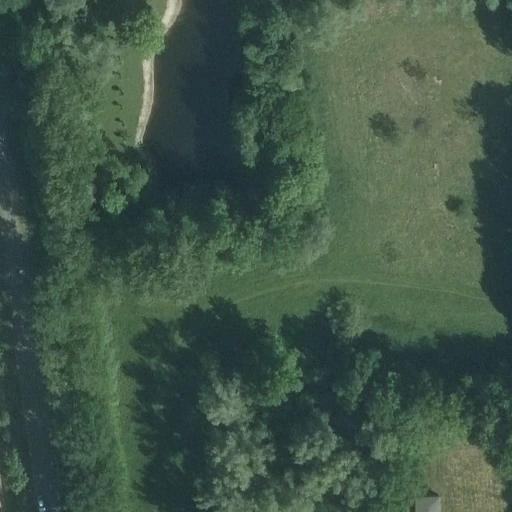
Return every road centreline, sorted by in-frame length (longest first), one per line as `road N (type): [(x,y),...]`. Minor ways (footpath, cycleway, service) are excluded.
road 1 (unclassified): [(52,511),(0,166)]
road 2 (track): [(393,511),(395,421),(511,418)]
